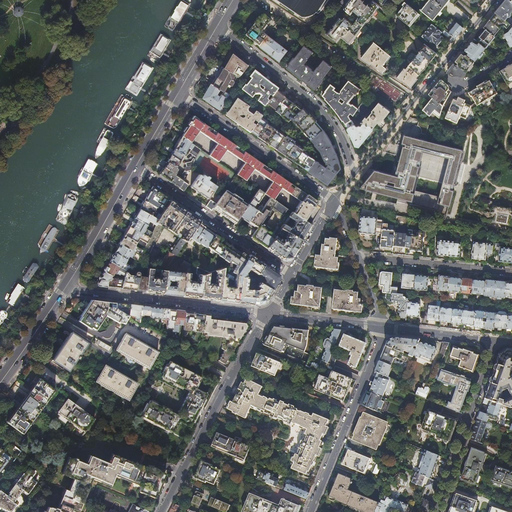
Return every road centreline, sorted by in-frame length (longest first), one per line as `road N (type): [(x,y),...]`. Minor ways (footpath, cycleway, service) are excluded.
road 1 (residential): [(160,511),(267,313)]
road 2 (residential): [(354,173),(331,121),(303,91),(216,27)]
road 3 (residential): [(64,288),(267,313)]
road 4 (residential): [(380,327),(309,511)]
road 5 (residential): [(177,93),(333,200)]
road 6 (residential): [(135,167),(290,272)]
road 7 (residential): [(495,341),(436,511)]
road 8 (residential): [(511,272),(357,257)]
road 9 (primary): [(135,167),(64,288)]
road 10 (residential): [(354,173),(436,70)]
